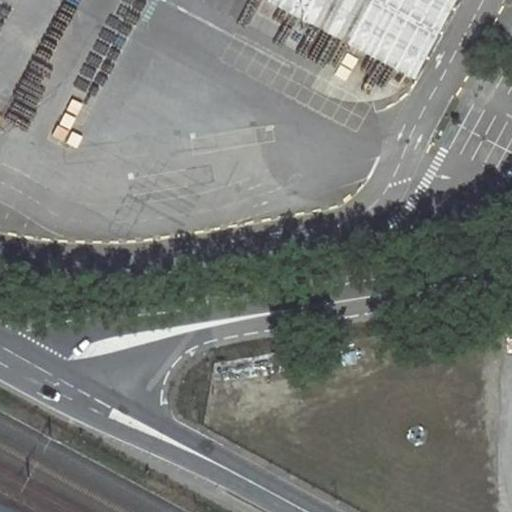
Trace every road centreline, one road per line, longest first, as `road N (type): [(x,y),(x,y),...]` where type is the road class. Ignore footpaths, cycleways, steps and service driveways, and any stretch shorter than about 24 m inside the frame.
road 1 (unclassified): [(511,263),(428,288),(157,334),(68,359),(53,384)]
road 2 (residential): [(53,384),(306,511)]
